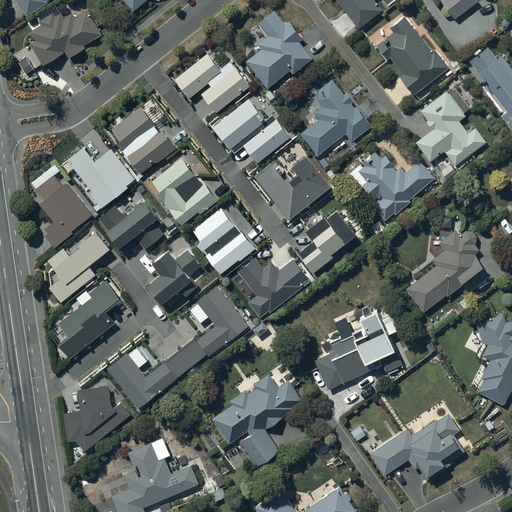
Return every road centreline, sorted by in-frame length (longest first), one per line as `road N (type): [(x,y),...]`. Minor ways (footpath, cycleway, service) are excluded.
road 1 (residential): [(0,130),(90,100),(213,0)]
road 2 (secondary): [(28,419),(0,213)]
